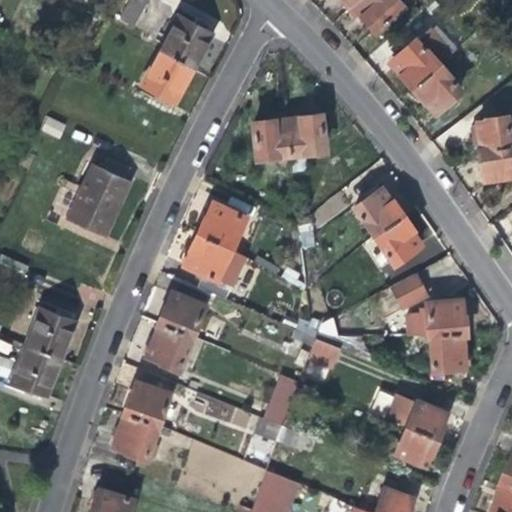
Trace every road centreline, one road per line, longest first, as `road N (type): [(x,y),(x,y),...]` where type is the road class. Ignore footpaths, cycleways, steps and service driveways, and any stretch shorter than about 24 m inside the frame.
road 1 (residential): [(267,1),(175,167),(40,511)]
road 2 (residential): [(267,1),(375,116),(511,309)]
road 3 (residential): [(445,511),(480,407),(511,347)]
